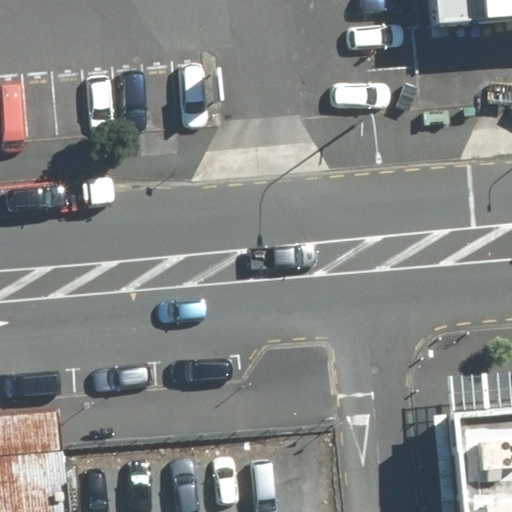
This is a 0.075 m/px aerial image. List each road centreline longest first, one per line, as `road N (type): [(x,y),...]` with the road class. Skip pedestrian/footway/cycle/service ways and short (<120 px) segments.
road 1 (unclassified): [(385,511),(364,254)]
road 2 (tertiary): [(364,254),(111,274)]
road 3 (tertiary): [(511,242),(364,254)]
